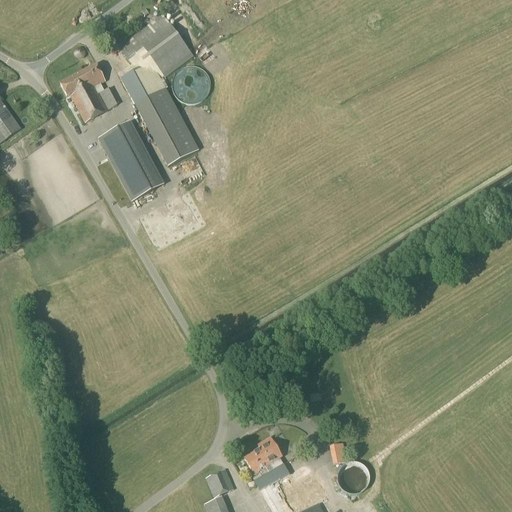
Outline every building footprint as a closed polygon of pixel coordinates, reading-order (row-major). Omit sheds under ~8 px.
[(144,101),(178,163),(199,152),(178,114),(165,90),(167,89),(162,80),(192,58),(161,16),(117,50),(146,89),(151,98),(147,100),(144,101)] [(108,112),(99,95),(104,92),(100,86),(105,83),(96,66),(60,85),(67,98),(70,97),(85,124),(108,112)] [(190,107),(193,106),(196,106),(199,104),(202,103),(204,101),(206,98),(208,95),(209,92),(210,89),(209,85),(209,82),(208,79),(206,76),(204,74),(201,72),(199,70),(196,69),(192,68),(189,68),(186,69),(183,70),(180,71),(177,73),(175,75),(173,78),(172,81),(171,84),(171,87),(171,91),(172,94),(173,97),(175,100),(178,102),(180,104),(183,105),(186,106),(190,107)] [(12,100),(7,102),(12,112),(17,109),(12,100)] [(0,133),(5,141),(20,131),(0,103),(0,133)] [(131,204),(163,186),(130,124),(98,141),(131,204)] [(268,476),(283,466),(280,460),(282,458),(278,451),(280,450),(276,443),(274,444),(271,440),(259,447),(261,450),(260,451),(264,457),(258,460),(268,476)] [(332,466),(346,464),(342,445),(329,448),(332,466)] [(283,466),(268,476),(258,460),(264,457),(260,451),(244,461),(253,475),(251,476),(271,511),(318,511),(316,508),(308,511),(300,511),(326,498),(312,473),(307,476),(301,467),(289,475),(284,466),(283,466)] [(353,497),(355,496),(358,496),(360,495),(362,494),(364,492),(366,490),(367,488),(368,485),(369,483),(369,480),(369,478),(368,475),(367,473),(366,471),(364,469),(362,467),(360,466),(358,465),(355,465),(353,464),(350,465),(348,465),(345,466),(343,467),(341,469),(340,471),(338,473),(337,475),(337,478),(337,480),(337,483),(337,485),(338,488),(340,490),(341,492),(343,494),(345,495),(348,496),(350,496),(353,497)] [(214,500),(233,491),(224,472),(205,480),(214,500)] [(205,511),(227,511),(221,499),(204,507),(205,511)]
